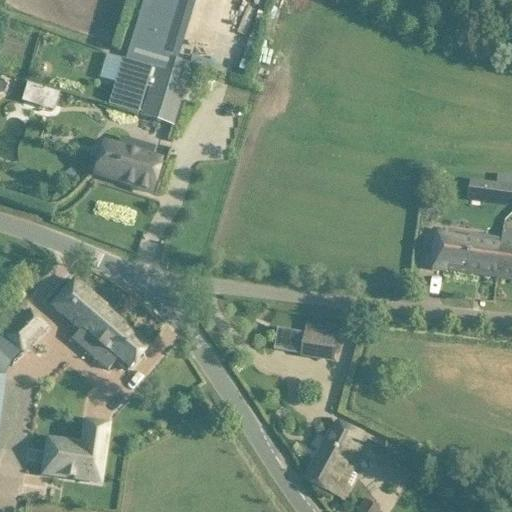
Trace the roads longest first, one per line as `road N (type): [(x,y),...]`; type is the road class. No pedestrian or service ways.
road 1 (unclassified): [(511,307),(209,279),(148,266)]
road 2 (unclassified): [(320,511),(190,341),(148,266)]
road 3 (unknown): [(63,329),(32,376),(0,493)]
road 4 (unclassified): [(148,266),(0,220)]
road 5 (unknown): [(190,341),(126,377),(63,329)]
